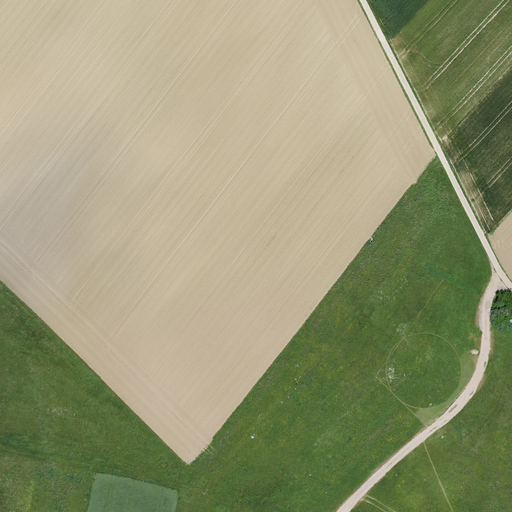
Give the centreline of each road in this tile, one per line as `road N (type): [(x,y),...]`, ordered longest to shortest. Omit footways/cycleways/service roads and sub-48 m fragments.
road 1 (track): [(511,286),(363,0)]
road 2 (unclassified): [(343,511),(477,384),(486,357),(485,310),(503,279)]
